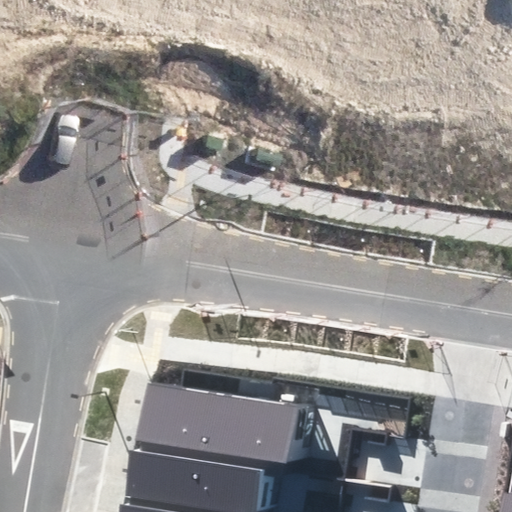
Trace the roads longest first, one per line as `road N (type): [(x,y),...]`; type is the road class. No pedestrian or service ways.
road 1 (residential): [(488,313),(61,246)]
road 2 (residential): [(61,246),(22,511)]
road 3 (unknown): [(96,0),(61,246)]
road 4 (residential): [(488,313),(456,511)]
